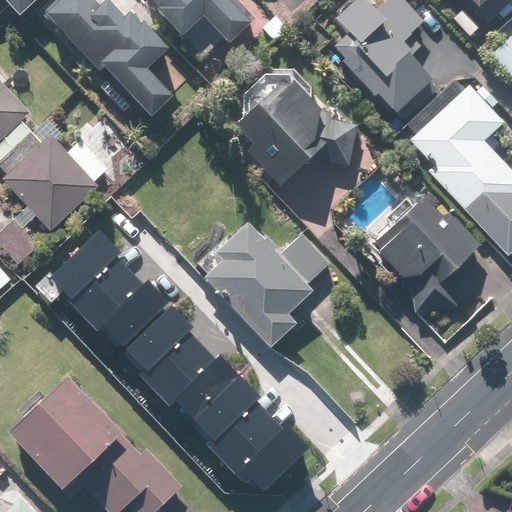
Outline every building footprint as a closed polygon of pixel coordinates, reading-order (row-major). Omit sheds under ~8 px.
[(5,0),(24,20),(44,0),(5,0)] [(56,0),(43,13),(148,122),(175,96),(152,72),(173,52),(147,24),(143,27),(134,17),(128,22),(112,4),(104,11),(92,0),(56,0)] [(231,42),(256,17),(239,0),(154,0),(163,9),(159,12),(187,39),(208,19),(231,42)] [(376,8),(334,47),(345,58),(342,61),(376,96),(379,94),(398,113),(434,79),(413,55),(415,53),(404,41),(425,21),(404,0),(389,0),(378,11),(376,8)] [(471,0),(480,8),(487,0),(471,0)] [(42,143),(22,122),(33,112),(0,77),(0,167),(8,175),(2,181),(51,232),(100,186),(51,134),(42,143)] [(311,159),(350,167),(360,125),(330,118),(295,81),(290,85),(284,79),(233,127),(286,183),(311,159)] [(433,166),(427,171),(508,256),(511,252),(511,169),(484,141),(504,122),(469,85),(410,141),(433,166)] [(458,307),(453,271),(482,244),(450,210),(444,216),(424,195),(372,244),(410,283),(413,312),(458,307)] [(205,277),(273,348),(298,323),(290,314),(314,290),(309,285),(331,264),(301,233),(279,254),(248,223),(218,252),(224,259),(205,277)] [(58,289),(81,311),(125,269),(110,253),(114,249),(96,230),(52,272),(63,284),(58,289)] [(125,269),(81,311),(102,333),(106,329),(122,344),(165,303),(142,279),(138,283),(125,269)] [(132,366),(155,389),(199,347),(183,331),(188,326),(165,303),(122,344),(137,362),(132,366)] [(199,347),(155,389),(175,409),(180,405),(191,416),(234,374),(215,355),(211,359),(199,347)] [(199,434),(223,457),(266,415),(250,398),(254,394),(234,374),(191,416),(204,429),(199,434)] [(141,456),(121,435),(124,432),(70,375),(10,431),(60,483),(58,486),(70,499),(84,486),(108,511),(119,511),(126,506),(131,511),(156,511),(183,486),(148,449),(141,456)] [(266,415),(223,457),(242,477),(247,472),(259,485),(302,442),(282,423),(278,427),(266,415)] [(33,511),(20,497),(3,511),(33,511)]
